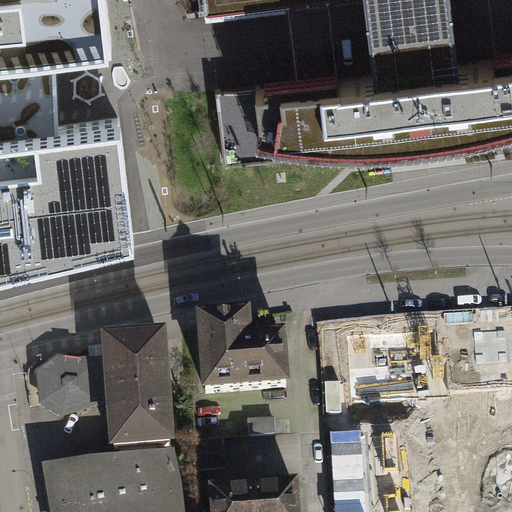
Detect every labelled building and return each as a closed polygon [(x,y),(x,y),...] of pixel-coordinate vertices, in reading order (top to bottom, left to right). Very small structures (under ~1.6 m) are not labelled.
[(0,0),(0,266),(135,234),(121,121),(53,129),(52,118),(44,54),(112,46),(106,0),(0,0)] [(205,0),(207,16),(344,0),(367,0),(376,71),(338,76),(336,67),(265,75),(266,85),(216,91),(225,164),(425,140),(511,129),(511,45),(496,48),(497,57),(458,62),(450,0),(205,0)] [(247,319),(200,322),(206,394),(286,388),(283,340),(264,342),(249,343),(247,319)] [(437,327),(346,332),(350,401),(441,396),(437,327)] [(179,511),(178,493),(170,460),(154,461),(154,447),(170,446),(162,341),(107,346),(108,360),(101,361),(93,361),(94,367),(60,363),(42,375),(45,404),(64,414),(98,404),(98,396),(111,395),(115,450),(124,450),(124,463),(91,466),(49,473),(54,511),(179,511)] [(253,436),(280,433),(278,418),(251,420),(253,436)] [(511,511),(511,432),(437,437),(441,511),(511,511)] [(227,438),(209,439),(211,468),(229,467),(227,438)] [(213,493),(214,511),(296,511),(295,487),(213,493)]
